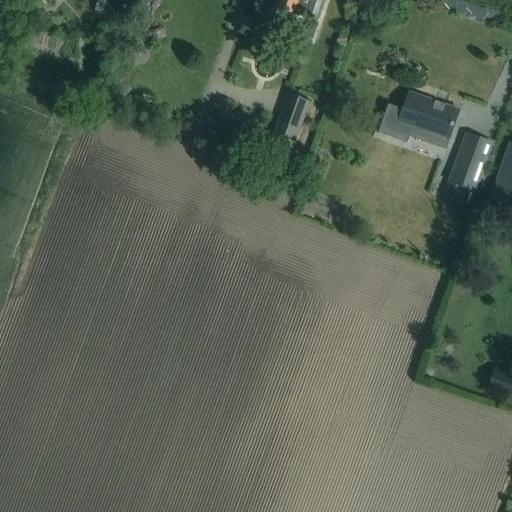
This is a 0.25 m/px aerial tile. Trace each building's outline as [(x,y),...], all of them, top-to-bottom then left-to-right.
[(272,0),(278,2),(276,10),(297,17),(291,34),(311,40),(317,25),(314,24),(322,0),(272,0)] [(387,105),(377,134),(405,144),(409,134),(446,147),(448,140),(452,130),(458,111),(457,110),(457,112),(435,104),(436,103),(409,93),(403,110),(387,105)] [(287,94),(273,133),(297,141),(310,102),(287,94)] [(336,130),(349,135),(354,123),(341,118),(336,130)] [(511,145),(510,144),(488,207),(511,215),(511,145)] [(461,149),(448,184),(475,193),(487,158),(461,149)] [(511,402),(511,398),(511,380),(493,374),(487,394),(511,402)]
